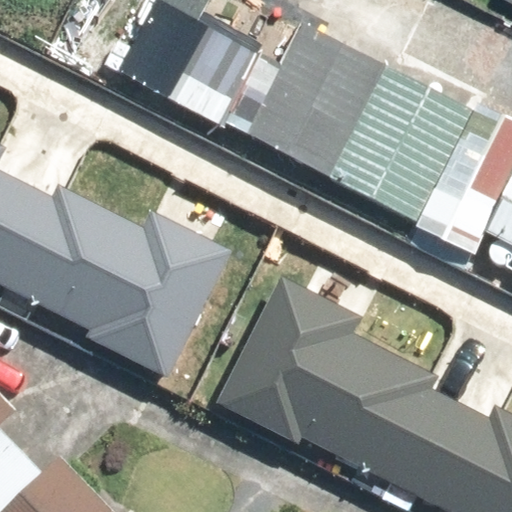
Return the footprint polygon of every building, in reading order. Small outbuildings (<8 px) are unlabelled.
[(328,172),(427,223),(480,123),(381,71),(328,172)] [(0,151),(0,276),(178,361),(227,259),(0,151)] [(511,511),(511,405),(248,281),(199,383),(473,511),(511,511)] [(0,378),(0,446),(33,419),(0,378)] [(0,511),(117,511),(57,454),(0,511)]
